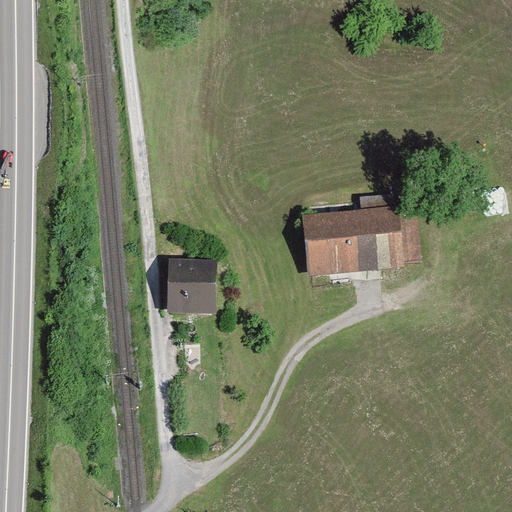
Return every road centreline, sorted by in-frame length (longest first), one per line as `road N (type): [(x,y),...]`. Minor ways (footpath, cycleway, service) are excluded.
road 1 (trunk): [(16,0),(7,511)]
road 2 (track): [(177,487),(242,450),(310,342),(405,294)]
